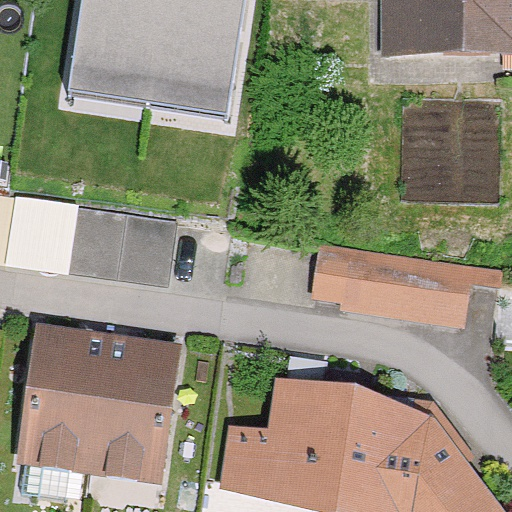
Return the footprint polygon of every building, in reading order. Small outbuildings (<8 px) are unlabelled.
[(246,0),(86,0),(72,99),(228,122),(246,0)] [(511,0),(385,0),(386,67),(511,66),(511,0)] [(11,201),(0,199),(0,260),(2,261),(11,201)] [(173,225),(81,212),(72,270),(164,283),(173,225)] [(474,283),(329,261),(321,315),(465,337),(474,283)] [(172,495),(189,362),(42,344),(26,476),(172,495)] [(346,511),(411,511),(431,421),(355,388),(279,383),(271,434),(231,430),(223,485),(337,510),(346,511)] [(500,511),(431,421),(411,511),(500,511)]
